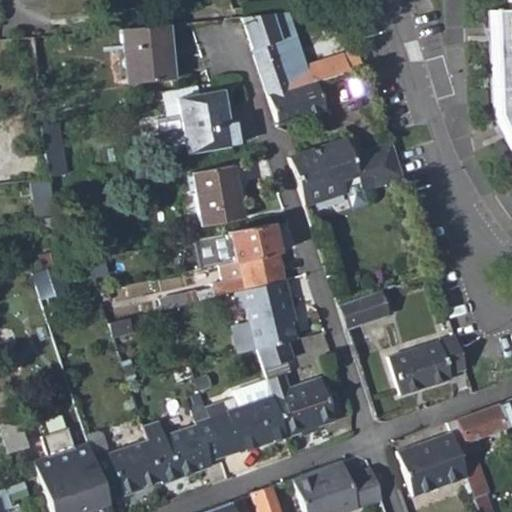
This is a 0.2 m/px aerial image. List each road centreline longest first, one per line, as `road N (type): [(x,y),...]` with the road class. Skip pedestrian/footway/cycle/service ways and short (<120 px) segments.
road 1 (residential): [(370,439),(235,31)]
road 2 (residential): [(393,0),(463,233)]
road 3 (residential): [(171,511),(370,439)]
road 4 (residential): [(370,439),(511,388)]
